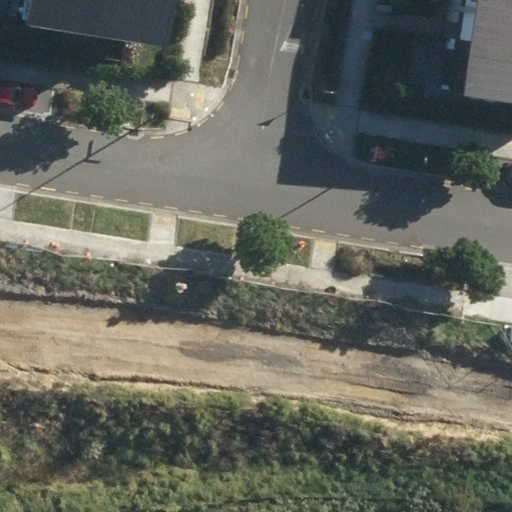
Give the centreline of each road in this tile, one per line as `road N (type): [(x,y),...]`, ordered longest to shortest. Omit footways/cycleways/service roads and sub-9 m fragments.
road 1 (residential): [(511,228),(248,186)]
road 2 (residential): [(248,186),(0,145)]
road 3 (residential): [(279,0),(248,186)]
